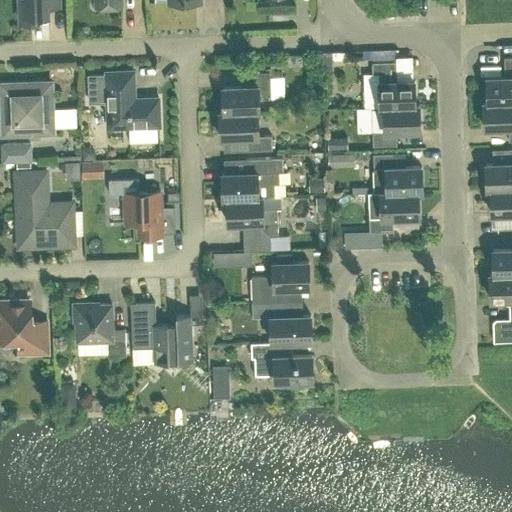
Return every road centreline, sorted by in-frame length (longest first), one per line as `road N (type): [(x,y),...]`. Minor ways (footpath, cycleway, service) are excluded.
road 1 (residential): [(0,271),(163,265),(188,257),(185,44)]
road 2 (residential): [(451,364),(424,379),(372,381),(340,344),(339,290),(371,257),(458,253)]
road 3 (residential): [(458,253),(449,73),(440,50)]
road 4 (residential): [(0,51),(185,44)]
road 5 (residential): [(185,44),(322,39),(344,23)]
